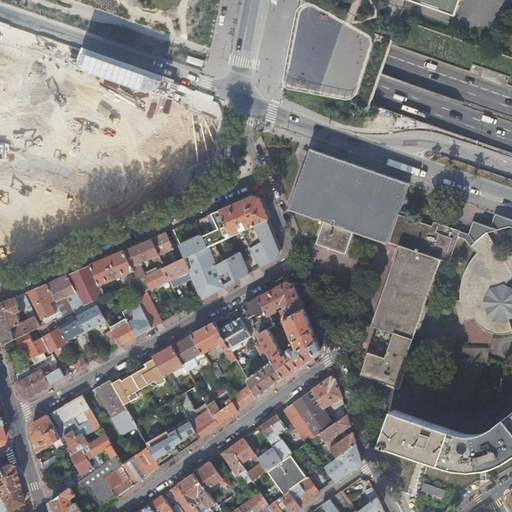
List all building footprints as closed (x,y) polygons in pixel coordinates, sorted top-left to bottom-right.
[(411,0),(455,15),(460,0),(411,0)] [(470,247),(477,253),(467,268),(460,289),(460,300),(456,301),(459,316),(462,323),(475,316),(480,314),(484,319),(480,322),(484,326),(488,329),(493,331),(499,332),(505,332),(511,331),(506,318),(510,316),(511,314),(511,288),(509,287),(503,285),(508,280),(511,277),(511,218),(496,213),(491,227),(474,221),(469,235),(460,232),(460,231),(434,222),(433,226),(399,214),(399,213),(381,225),(309,200),(325,153),(311,148),(290,209),(325,222),(317,244),(346,254),(354,231),(389,243),(390,241),(401,245),(373,325),(379,327),(362,374),(381,381),(400,387),(411,357),(407,356),(441,259),(449,262),(458,236),(466,239),(471,246),(470,247)] [(410,183),(325,153),(309,200),(381,225),(399,213),(410,183)] [(239,200),(240,202),(254,196),(253,194),(239,200)] [(221,210),(232,237),(242,232),(239,225),(244,223),(247,230),(248,230),(269,219),(262,199),(255,196),(254,196),(240,202),(234,204),(221,210)] [(209,248),(232,237),(221,210),(203,218),(197,221),(203,235),(209,248)] [(276,235),(269,219),(248,230),(262,268),(270,263),(279,258),(282,251),(276,235)] [(168,252),(181,246),(181,245),(174,230),(161,236),(152,239),(166,268),(173,265),(168,252)] [(242,232),(232,237),(209,248),(225,289),(262,268),(248,230),(247,230),(242,232)] [(187,258),(209,248),(203,235),(181,245),(181,246),(187,258)] [(164,269),(166,268),(152,239),(138,245),(125,251),(134,271),(139,281),(145,278),(144,274),(139,264),(153,259),(156,267),(151,269),(152,271),(150,272),(149,269),(146,270),(147,273),(146,274),(147,277),(164,269)] [(225,289),(209,248),(187,258),(186,259),(194,279),(203,301),(225,289)] [(119,278),(134,271),(125,251),(107,258),(91,265),(100,286),(117,279),(118,282),(121,280),(119,278)] [(186,259),(173,265),(166,268),(164,269),(170,280),(174,289),(194,279),(186,259)] [(84,307),(105,297),(100,286),(91,265),(78,271),(60,278),(47,284),(64,316),(74,311),(75,311),(84,307)] [(170,280),(164,269),(147,277),(145,278),(139,281),(131,285),(140,304),(153,329),(163,323),(147,291),(170,280)] [(286,320),(305,309),(300,296),(295,283),(289,281),(266,293),(244,305),(251,318),(257,314),(260,321),(255,324),(260,334),(270,329),(275,326),(270,316),(278,312),(277,310),(284,306),(285,308),(282,309),(285,317),(279,320),(280,323),(286,320)] [(19,338),(39,328),(45,325),(52,322),(57,319),(64,316),(47,284),(39,287),(29,291),(43,321),(39,323),(24,294),(10,300),(0,303),(0,323),(2,331),(6,344),(19,338)] [(126,319),(137,338),(153,329),(140,304),(122,312),(126,319)] [(87,312),(84,307),(75,311),(86,332),(87,333),(107,322),(98,305),(87,312)] [(311,323),(305,309),(286,320),(288,325),(286,326),(287,329),(289,328),(293,336),(287,338),(290,345),(295,344),(298,350),(297,350),(296,349),(295,348),(294,347),(293,347),(291,347),(289,349),(288,350),(288,351),(289,353),(284,356),(270,329),(260,334),(264,342),(270,352),(272,356),(275,360),(286,378),(303,366),(321,354),(322,349),(311,323)] [(86,332),(75,311),(74,311),(64,316),(57,319),(69,341),(86,332)] [(480,314),(475,316),(480,322),(484,319),(480,314)] [(220,330),(233,352),(243,346),(242,343),(253,337),(241,318),(220,330)] [(69,341),(57,319),(52,322),(56,331),(44,337),(50,349),(51,351),(52,352),(69,343),(69,341)] [(137,338),(126,319),(110,328),(114,334),(121,347),(137,338)] [(231,364),(237,361),(233,352),(220,330),(215,322),(193,334),(206,355),(221,345),(224,350),(223,351),(231,364)] [(41,332),(39,328),(19,338),(24,347),(26,346),(36,364),(47,359),(44,353),(50,349),(44,337),(38,340),(36,335),(41,332)] [(114,350),(121,347),(114,334),(109,338),(114,350)] [(198,363),(207,357),(206,355),(193,334),(173,345),(184,364),(195,358),(198,363)] [(270,352),(264,342),(257,346),(263,357),(270,352)] [(172,373),(185,366),(184,364),(173,345),(155,355),(159,363),(161,367),(167,376),(172,373)] [(185,366),(190,374),(201,367),(198,363),(195,358),(184,364),(185,366)] [(275,360),(248,379),(259,398),(286,378),(275,360)] [(137,369),(139,371),(145,368),(151,364),(150,361),(137,369)] [(167,376),(161,367),(155,371),(153,367),(151,364),(145,368),(139,371),(130,376),(126,379),(121,382),(114,386),(122,400),(152,383),(155,384),(161,384),(169,380),(167,376)] [(212,366),(219,378),(223,375),(216,364),(212,366)] [(177,381),(190,374),(185,366),(172,373),(177,381)] [(53,384),(66,378),(61,369),(50,374),(49,372),(48,372),(50,371),(48,367),(42,370),(42,369),(32,374),(29,368),(15,375),(20,392),(21,395),(28,398),(53,384)] [(324,409),(343,397),(336,378),(332,376),(320,384),(293,403),(317,437),(320,434),(334,425),(324,409)] [(114,386),(111,380),(96,388),(111,415),(123,435),(137,426),(135,422),(125,405),(122,400),(114,386)] [(122,400),(125,405),(161,384),(155,384),(152,383),(122,400)] [(239,412),(256,399),(249,386),(231,398),(239,412)] [(224,395),(228,392),(225,387),(205,400),(207,403),(208,406),(215,401),(224,395)] [(185,393),(178,396),(179,397),(190,417),(202,438),(220,425),(208,406),(207,403),(195,410),(185,393)] [(85,436),(102,427),(100,423),(84,395),(66,405),(80,427),(84,434),(85,436)] [(220,425),(239,412),(231,398),(228,401),(226,403),(228,406),(221,410),(215,401),(208,406),(220,425)] [(283,410),(307,444),(317,437),(293,403),(283,410)] [(75,430),(80,427),(66,405),(52,413),(60,426),(59,427),(64,436),(65,436),(75,430)] [(511,415),(508,419),(502,424),(498,427),(492,431),(486,434),(478,436),(471,436),(464,435),(457,433),(403,415),(404,414),(394,410),(383,445),(392,448),(393,447),(414,454),(447,465),(460,469),(472,470),(485,469),(498,465),(509,460),(511,457),(511,415)] [(34,439),(38,452),(61,438),(56,428),(49,414),(42,418),(35,422),(31,429),(34,439)] [(147,443),(137,426),(123,435),(111,415),(100,423),(102,427),(106,434),(118,454),(124,465),(139,455),(150,447),(147,443)] [(276,446),(285,459),(293,454),(293,453),(280,434),(287,429),(277,415),(261,426),(276,446)] [(337,458),(357,444),(354,432),(339,443),(335,438),(352,426),(350,420),(348,415),(334,425),(320,434),(337,458)] [(190,417),(147,443),(150,447),(160,464),(170,457),(179,451),(180,453),(192,445),(202,438),(190,417)] [(61,438),(64,436),(59,427),(56,428),(61,438)] [(78,437),(84,434),(80,427),(75,430),(78,437)] [(75,453),(90,444),(85,436),(84,434),(78,437),(75,430),(65,436),(72,448),(75,453)] [(113,458),(118,454),(106,434),(90,444),(96,456),(102,465),(107,462),(103,457),(106,455),(105,453),(109,451),(113,458)] [(263,456),(248,435),(244,438),(259,459),(263,456)] [(244,438),(230,448),(244,466),(246,464),(245,462),(253,457),(258,465),(248,472),(254,481),(268,471),(259,459),(244,438)] [(49,487),(53,502),(95,470),(89,460),(96,456),(90,444),(75,453),(72,455),(75,460),(77,459),(82,467),(79,468),(83,474),(73,480),(68,474),(49,487)] [(325,467),(336,483),(360,467),(363,462),(360,452),(357,444),(337,458),(325,467)] [(259,459),(268,471),(269,471),(285,459),(276,446),(263,456),(259,459)] [(160,464),(150,447),(139,455),(151,474),(161,467),(160,464)] [(230,448),(222,454),(233,470),(232,470),(232,473),(235,478),(238,479),(244,488),(254,481),(248,472),(244,466),(230,448)] [(106,478),(124,465),(118,454),(113,458),(107,462),(102,465),(95,470),(53,502),(55,511),(88,511),(87,510),(84,511),(83,511),(76,502),(73,504),(72,499),(89,486),(103,505),(108,501),(117,495),(113,489),(106,478)] [(285,459),(269,471),(284,494),(289,490),(309,477),(293,454),(285,459)] [(151,474),(139,455),(124,465),(106,478),(113,489),(130,477),(135,486),(151,474)] [(89,460),(95,470),(102,465),(96,456),(89,460)] [(44,471),(55,464),(52,458),(42,464),(44,471)] [(211,461),(195,473),(211,495),(215,492),(212,488),(220,482),(224,487),(228,484),(211,461)] [(12,469),(8,467),(0,470),(0,498),(18,490),(15,479),(12,469)] [(195,473),(180,484),(196,507),(200,503),(196,498),(199,496),(202,498),(210,508),(217,503),(211,495),(195,473)] [(118,497),(135,486),(130,477),(113,489),(117,495),(118,497)] [(290,491),(302,508),(321,494),(309,477),(289,490),(290,491)] [(180,484),(172,489),(188,511),(184,511),(179,505),(173,509),(175,511),(200,511),(199,510),(196,507),(180,484)] [(428,485),(426,493),(432,495),(435,488),(428,485)] [(373,487),(365,491),(371,504),(378,498),(373,487)] [(435,488),(432,495),(443,499),(445,491),(435,488)] [(18,490),(0,498),(0,511),(8,511),(23,506),(20,497),(18,490)] [(292,511),(295,511),(302,508),(290,491),(282,497),(292,511)] [(233,511),(261,511),(264,510),(269,506),(261,493),(233,511)] [(150,505),(155,511),(175,511),(173,509),(163,495),(150,505)] [(371,504),(359,511),(377,511),(383,509),(378,498),(371,504)] [(340,511),(331,499),(327,502),(323,504),(328,511),(356,511),(354,511),(340,511)] [(275,502),(269,506),(273,511),(281,511),(282,511),(275,502)]
